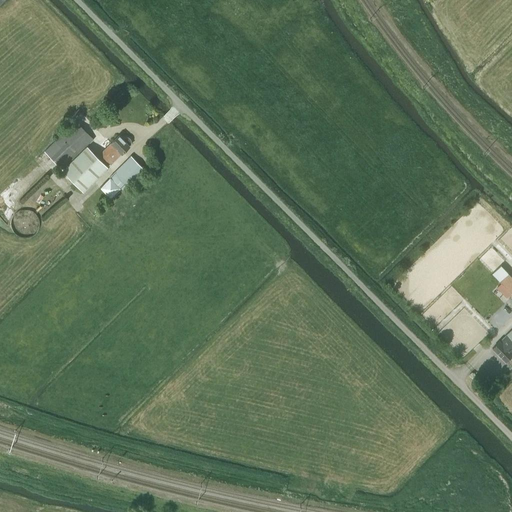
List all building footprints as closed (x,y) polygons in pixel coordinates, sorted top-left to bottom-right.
[(62,169),(87,145),(93,139),(75,120),(43,150),(62,169)] [(124,137),(123,138),(119,134),(100,153),(111,164),(130,145),(129,145),(131,144),(131,141),(131,139),(129,137),(127,136),(124,137)] [(62,169),(84,191),(109,167),(87,145),(62,169)] [(113,173),(109,176),(121,188),(124,191),(128,188),(145,170),(130,155),(113,173)] [(37,226),(38,224),(38,222),(37,219),(36,217),(34,214),(32,212),(30,211),(25,210),(23,210),(20,211),(18,212),(15,213),(13,215),(12,218),(11,221),(10,223),(10,226),(11,229),(12,231),(14,233),(15,234),(18,236),(20,237),(23,237),(25,237),(28,237),(31,236),(33,234),(35,231),(37,229),(37,226)] [(511,294),(511,293),(511,276),(501,265),(492,273),(511,294)] [(511,327),(492,348),(504,361),(511,353),(511,352),(511,327)]
